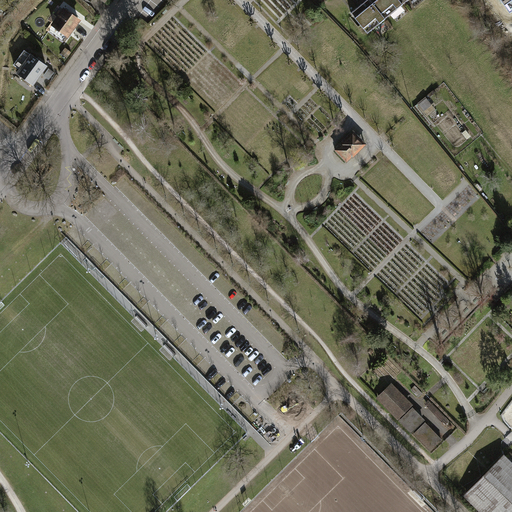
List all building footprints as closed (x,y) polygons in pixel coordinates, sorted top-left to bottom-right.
[(369,0),(366,0),(351,13),(368,33),(385,18),(369,0)] [(369,0),(385,18),(403,4),(399,0),(369,0)] [(511,11),(511,0),(501,0),(510,13),(511,11)] [(63,9),(48,31),(63,41),(78,20),(63,9)] [(20,69),(18,73),(32,84),(46,65),(23,49),(13,64),(20,69)] [(48,68),(43,75),(49,79),(54,72),(48,68)] [(359,148),(346,135),(338,144),(339,145),(334,150),(344,161),(350,155),(351,156),(359,148)] [(391,383),(377,397),(398,418),(412,405),(391,383)] [(412,408),(401,420),(413,431),(424,420),(412,408)] [(426,422),(414,433),(431,450),(442,439),(426,422)] [(511,511),(511,461),(504,454),(463,495),(480,511),(511,511)]
